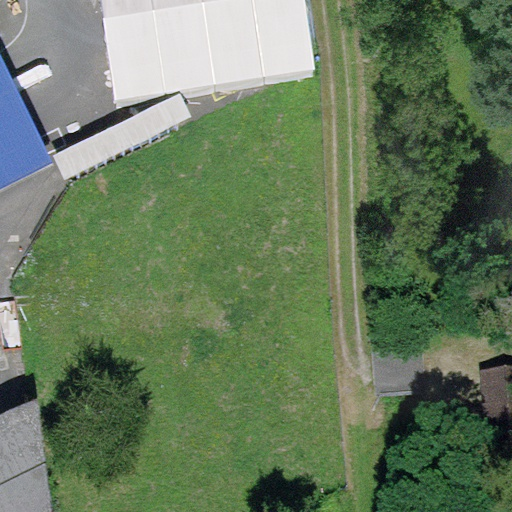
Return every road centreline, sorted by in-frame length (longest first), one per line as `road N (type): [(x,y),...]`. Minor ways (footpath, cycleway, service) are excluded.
road 1 (track): [(348,380),(326,0)]
road 2 (track): [(357,511),(348,380)]
